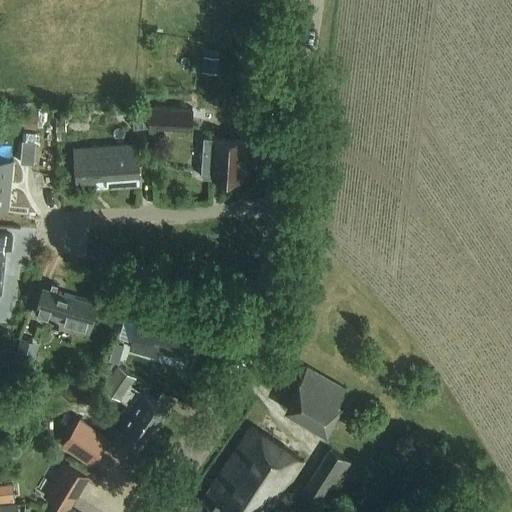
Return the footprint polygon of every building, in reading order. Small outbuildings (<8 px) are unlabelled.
[(158,0),(157,11),(199,14),(199,0),(158,0)] [(219,58),(203,56),(201,72),(218,74),(219,58)] [(148,106),(131,109),(133,129),(150,127),(191,130),(192,109),(148,106)] [(55,119),(55,131),(65,130),(65,118),(55,119)] [(23,133),(20,164),(33,165),(36,134),(23,133)] [(203,138),(201,178),(211,178),(240,180),(242,140),(211,138),(203,138)] [(138,180),(138,176),(136,142),(72,147),(74,185),(95,184),(95,188),(97,188),(97,187),(99,187),(99,186),(116,185),(115,181),(138,180)] [(11,161),(0,159),(0,206),(7,207),(11,161)] [(11,235),(0,234),(0,283),(3,248),(9,249),(11,235)] [(33,317),(45,320),(87,333),(96,302),(42,286),(33,317)] [(129,349),(144,354),(157,358),(159,351),(192,360),(197,343),(197,342),(202,325),(141,307),(129,349)] [(20,338),(12,362),(25,365),(32,342),(20,338)] [(114,342),(108,361),(118,363),(123,345),(114,342)] [(103,387),(133,408),(111,440),(135,457),(155,427),(158,428),(169,412),(129,384),(134,377),(118,365),(103,387)] [(299,382),(284,411),(328,433),(341,407),(338,406),(347,389),(307,368),(300,382),(299,382)] [(302,461),(252,427),(200,502),(210,508),(207,511),(283,511),(281,510),(279,511),(271,507),(302,461)] [(79,431),(63,455),(91,473),(106,450),(79,431)] [(329,449),(302,492),(329,509),(356,466),(329,449)] [(43,495),(54,502),(48,511),(73,511),(69,509),(89,476),(64,461),(43,495)]
